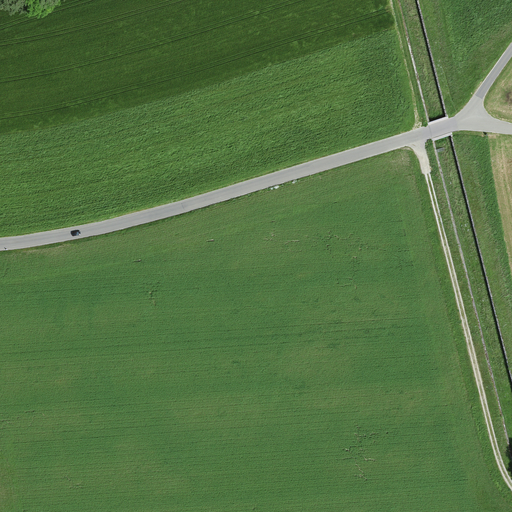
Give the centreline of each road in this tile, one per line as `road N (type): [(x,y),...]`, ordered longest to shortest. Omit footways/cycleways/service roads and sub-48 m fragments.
road 1 (residential): [(0,244),(121,223),(471,120)]
road 2 (track): [(511,485),(416,136)]
